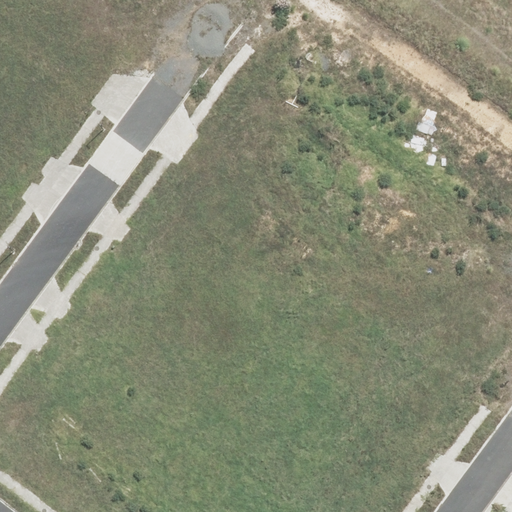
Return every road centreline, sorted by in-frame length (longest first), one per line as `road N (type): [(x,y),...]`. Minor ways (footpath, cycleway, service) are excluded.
road 1 (residential): [(0,318),(207,32)]
road 2 (unknown): [(410,0),(511,70)]
